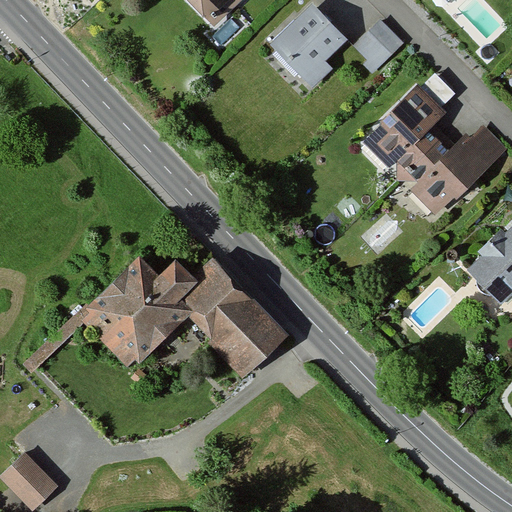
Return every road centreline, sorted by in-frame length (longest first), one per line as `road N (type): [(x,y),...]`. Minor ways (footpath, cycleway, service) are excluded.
road 1 (secondary): [(511,503),(422,430),(14,0)]
road 2 (residential): [(385,0),(511,129)]
